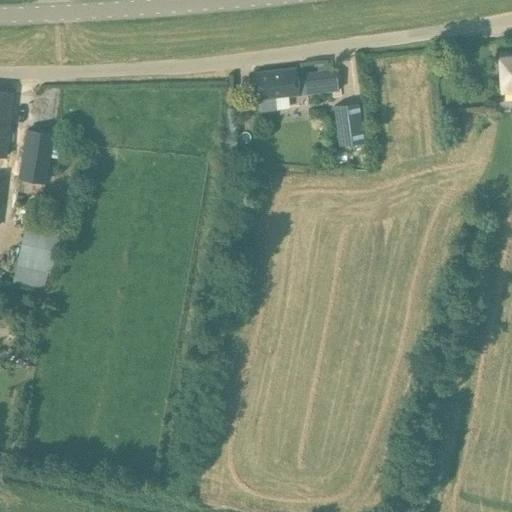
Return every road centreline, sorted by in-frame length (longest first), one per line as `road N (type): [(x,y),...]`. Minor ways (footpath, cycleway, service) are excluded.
road 1 (unclassified): [(511,19),(234,61),(0,77)]
road 2 (tertiary): [(253,0),(0,16)]
